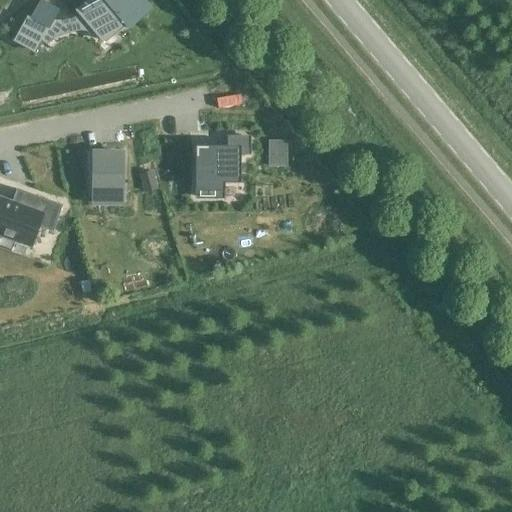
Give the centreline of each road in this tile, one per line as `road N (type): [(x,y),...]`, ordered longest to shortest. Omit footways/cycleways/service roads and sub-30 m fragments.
road 1 (tertiary): [(511,212),(334,0)]
road 2 (residential): [(0,132),(167,104)]
